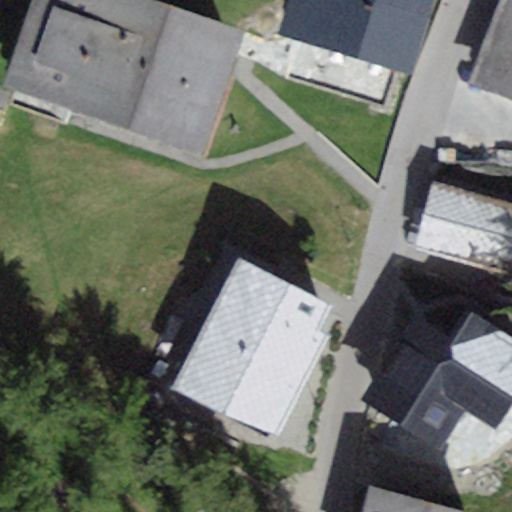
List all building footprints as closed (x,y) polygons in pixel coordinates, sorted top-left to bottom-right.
[(241,31),(154,0),(30,0),(2,86),(203,153),(241,31)] [(433,0),(287,0),(278,33),(409,73),(433,0)] [(511,0),(498,0),(467,83),(511,100),(511,0)] [(511,214),(427,192),(411,253),(511,279),(511,214)] [(331,304),(238,257),(168,390),(275,442),(327,336),(317,330),(331,304)] [(511,402),(511,339),(470,312),(444,352),(405,329),(361,398),(441,448),(465,411),(494,430),(511,402)] [(459,511),(369,486),(361,511),(459,511)]
